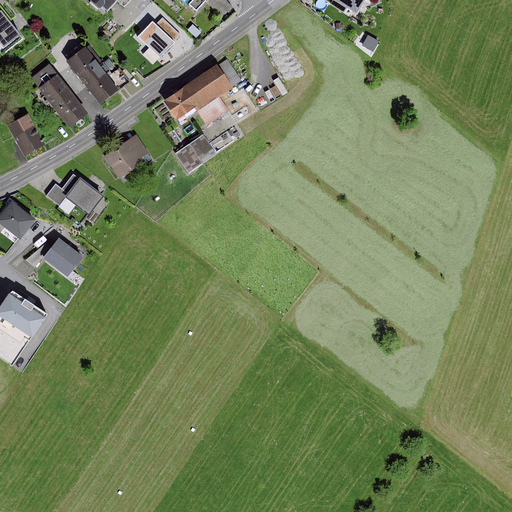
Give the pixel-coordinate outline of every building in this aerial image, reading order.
[(89,0),(98,8),(101,6),(106,10),(115,0),(89,0)] [(192,0),(189,4),(196,11),(206,1),(207,0),(192,0)] [(226,0),(207,0),(206,1),(221,18),(232,7),(226,0)] [(333,0),(354,13),(361,0),(333,0)] [(0,7),(0,42),(4,48),(21,34),(0,7)] [(153,22),(138,37),(149,48),(143,54),(153,64),(174,42),(153,22)] [(192,25),(186,30),(195,39),(201,33),(192,25)] [(368,35),(362,46),(372,51),(378,41),(368,35)] [(66,62),(80,80),(102,63),(88,45),(66,62)] [(226,58),(163,101),(176,120),(195,108),(206,125),(225,112),(216,98),(242,81),(226,58)] [(80,80),(80,79),(100,105),(118,91),(108,77),(105,73),(108,71),(102,63),(80,80)] [(51,65),(32,80),(70,128),(89,114),(51,65)] [(119,68),(108,77),(118,91),(130,82),(119,68)] [(28,114),(6,125),(21,156),(43,145),(28,114)] [(136,135),(103,156),(119,180),(140,166),(136,160),(148,153),(136,135)] [(203,135),(176,154),(189,173),(216,154),(203,135)] [(66,198),(80,179),(73,174),(61,189),(56,184),(47,196),(60,205),(66,198)] [(104,196),(80,178),(80,179),(66,198),(89,215),(104,196)] [(36,220),(11,201),(0,214),(0,224),(21,240),(36,220)] [(83,257),(60,239),(44,259),(67,277),(83,257)] [(25,261),(35,268),(52,245),(48,242),(25,261)] [(9,293),(0,306),(0,331),(25,347),(47,314),(13,291),(9,293)]
